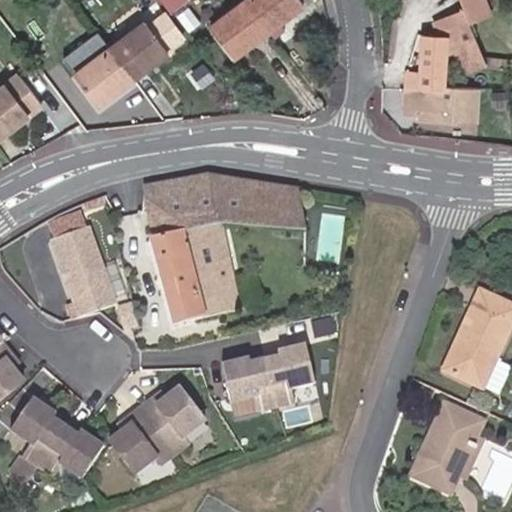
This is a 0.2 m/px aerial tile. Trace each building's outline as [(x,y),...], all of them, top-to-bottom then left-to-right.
[(161,0),(171,12),(187,0),(161,0)] [(243,0),(243,1),(267,32),(302,5),(298,0),(243,0)] [(480,0),(457,0),(465,18),(485,10),(480,0)] [(232,57),(267,32),(243,1),(209,26),(232,57)] [(108,48),(130,78),(166,51),(144,22),(108,48)] [(463,74),(484,66),(467,25),(446,34),(448,38),(441,41),(422,39),(420,74),(405,73),(404,88),(402,116),(417,117),(417,121),(472,125),(474,87),(444,86),(446,53),(453,50),(463,74)] [(41,45),(30,53),(39,65),(50,57),(41,45)] [(97,102),(130,78),(108,48),(75,73),(97,102)] [(217,81),(209,87),(217,98),(225,92),(217,81)] [(0,89),(0,134),(30,113),(8,84),(0,89)] [(206,176),(144,184),(154,237),(150,239),(174,325),(222,314),(224,322),(232,320),(230,312),(260,306),(248,242),(245,229),(304,232),(295,189),(206,176)] [(74,216),(47,225),(51,239),(79,230),(74,216)] [(51,239),(49,240),(75,316),(108,305),(82,229),(79,230),(51,239)] [(245,229),(248,242),(307,245),(304,232),(245,229)] [(496,361),(511,326),(511,308),(478,293),(442,373),(482,391),(496,361)] [(138,328),(132,305),(118,308),(124,331),(138,328)] [(0,397),(20,381),(10,367),(3,359),(9,355),(0,343),(0,397)] [(250,402),(254,417),(271,413),(287,409),(283,394),(308,388),(297,349),(278,353),(279,358),(275,360),(258,364),(241,368),(236,370),(235,365),(215,370),(225,409),(250,402)] [(9,355),(3,359),(10,367),(15,363),(9,355)] [(498,398),(511,371),(500,365),(501,363),(496,361),(482,391),(498,398)] [(135,413),(122,423),(127,429),(119,435),(105,446),(130,477),(151,461),(156,467),(170,456),(183,446),(179,440),(199,424),(174,392),(161,403),(153,409),(148,403),(135,413)] [(156,397),(148,403),(153,409),(161,403),(156,397)] [(47,417),(46,410),(29,398),(6,431),(27,445),(18,458),(22,461),(32,468),(47,478),(55,465),(76,479),(99,447),(83,435),(76,437),(61,426),(47,417)] [(460,482),(478,441),(485,425),(445,408),(412,482),(447,497),(455,480),(460,482)] [(122,423),(115,429),(119,435),(127,429),(122,423)] [(485,444),(478,441),(460,482),(466,486),(485,444)] [(32,468),(22,461),(8,481),(18,488),(32,468)] [(453,499),(460,482),(455,480),(447,497),(453,499)]
